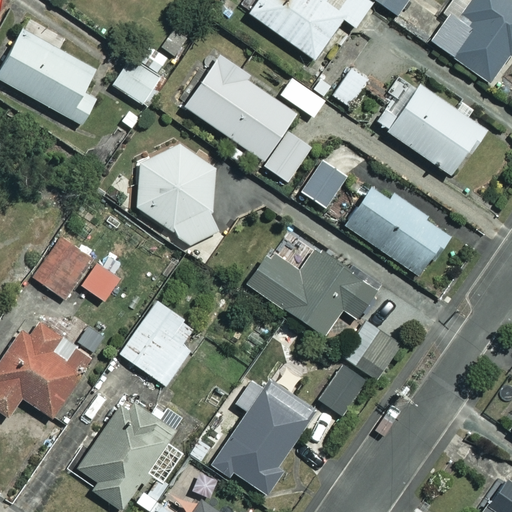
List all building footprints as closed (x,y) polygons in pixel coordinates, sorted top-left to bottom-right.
[(368,2),(365,0),(253,0),(246,12),(311,58),(340,17),(352,26),(368,2)] [(403,0),(375,0),(394,13),(403,0)] [(511,52),(511,1),(510,0),(466,0),(455,17),(447,11),(427,40),(487,81),(507,52),(510,54),(511,52)] [(92,68),(18,28),(0,60),(0,79),(80,123),(94,98),(80,91),(92,68)] [(293,111),(214,55),(181,103),(287,177),(308,146),(282,128),(293,111)] [(160,77),(126,56),(109,83),(143,104),(160,77)] [(366,79),(350,67),(331,94),(347,105),(366,79)] [(322,100),(290,77),(278,93),(310,116),(322,100)] [(480,127),(414,81),(397,105),(389,100),(374,122),(448,173),(480,127)] [(189,243),(211,231),(214,169),(177,143),(138,162),(135,205),(189,243)] [(344,179),(318,160),(297,190),(324,208),(344,179)] [(416,274),(445,233),(389,192),(384,198),(366,186),(341,221),(416,274)] [(62,235),(30,273),(60,297),(91,260),(62,235)] [(375,288),(313,248),(297,272),(265,251),(244,283),(323,334),(340,308),(356,318),(375,288)] [(193,326),(155,299),(117,352),(163,385),(189,348),(181,343),(193,326)] [(397,333),(363,313),(339,353),(372,374),(397,333)] [(57,336),(34,320),(24,335),(19,332),(0,360),(0,411),(5,415),(19,395),(48,415),(87,358),(72,348),(63,361),(47,351),(57,336)] [(365,379),(339,362),(316,398),(342,415),(365,379)] [(209,467),(227,477),(232,470),(245,477),(241,485),(260,496),(306,415),(246,381),(235,401),(244,406),(209,467)] [(89,488),(116,507),(142,470),(160,482),(182,451),(164,438),(169,430),(135,406),(114,435),(102,427),(74,467),(94,481),(89,488)] [(511,511),(511,483),(499,476),(476,511),(511,511)] [(225,511),(198,494),(192,503),(178,493),(171,504),(183,511),(225,511)] [(171,511),(154,500),(146,511),(171,511)]
